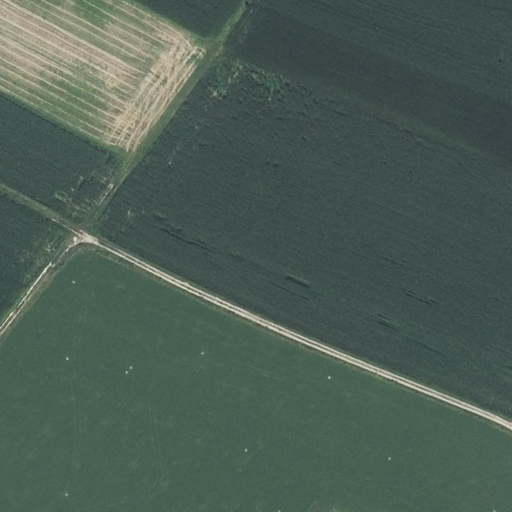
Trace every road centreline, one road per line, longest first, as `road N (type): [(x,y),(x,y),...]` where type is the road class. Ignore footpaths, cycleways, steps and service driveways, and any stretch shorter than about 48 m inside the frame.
road 1 (track): [(511,427),(82,234)]
road 2 (track): [(0,332),(82,234)]
